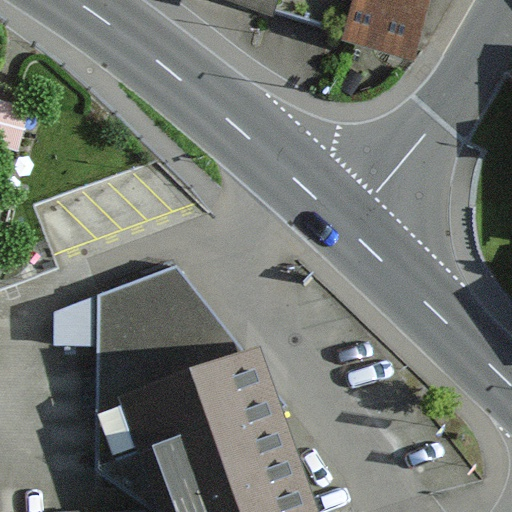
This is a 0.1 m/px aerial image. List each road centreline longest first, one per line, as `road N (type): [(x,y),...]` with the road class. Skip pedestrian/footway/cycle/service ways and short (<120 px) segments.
road 1 (primary): [(343,225),(111,26),(69,0)]
road 2 (residential): [(504,0),(435,122),(343,225)]
road 3 (primary): [(511,381),(343,225)]
